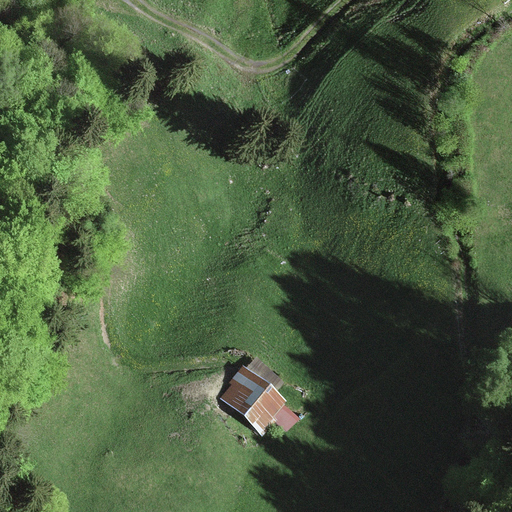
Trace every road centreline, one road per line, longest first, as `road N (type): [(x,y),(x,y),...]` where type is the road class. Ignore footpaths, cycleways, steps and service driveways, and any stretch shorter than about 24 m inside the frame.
road 1 (track): [(7,113),(93,186),(112,344),(134,364),(241,361)]
road 2 (track): [(51,36),(111,4),(241,68),(265,68),(348,0)]
road 3 (track): [(51,36),(87,38),(7,113)]
